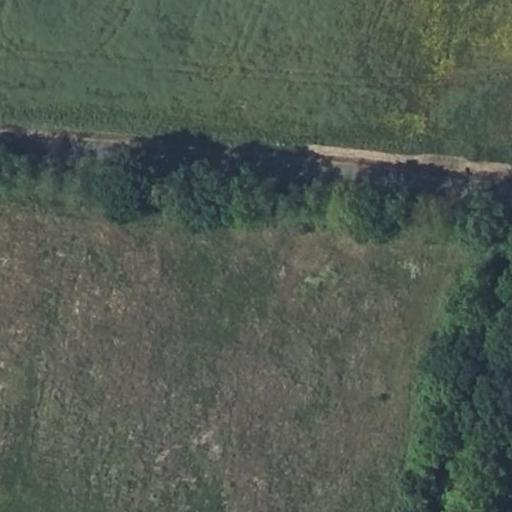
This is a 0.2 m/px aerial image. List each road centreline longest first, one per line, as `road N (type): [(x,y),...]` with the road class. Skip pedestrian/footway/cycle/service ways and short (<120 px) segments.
road 1 (unclassified): [(0,149),(437,194),(511,190)]
road 2 (track): [(452,511),(511,300)]
